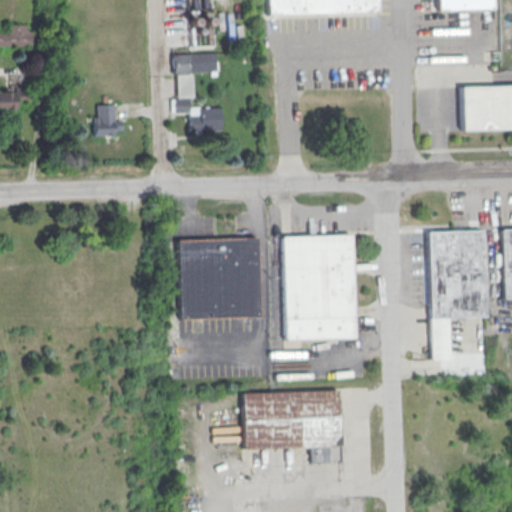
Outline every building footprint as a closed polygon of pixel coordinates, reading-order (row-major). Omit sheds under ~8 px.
[(263,0),(374,0),(375,11),(264,14),(263,0)] [(435,0),(489,0),(490,8),(436,10),(435,0)] [(0,38),(25,39),(25,25),(0,24),(0,38)] [(171,54),(215,52),(216,71),(172,73),(171,54)] [(457,87),(511,85),(511,129),(458,131),(457,87)] [(26,88),(0,90),(0,111),(14,110),(13,101),(27,100),(26,88)] [(197,108),(218,108),(219,130),(186,131),(185,114),(187,114),(187,112),(173,113),(173,99),(187,98),(187,107),(197,107),(197,108)] [(94,104),(112,104),(113,120),(120,119),(120,130),(112,130),(112,135),(92,135),(91,122),(95,122),(94,104)] [(498,230),(511,229),(511,298),(501,299),(498,230)] [(425,232),(480,231),(482,316),(428,318),(425,232)] [(279,237),(349,235),(352,338),(282,340),(279,237)] [(174,240),(254,237),(256,316),(176,319),(174,240)] [(238,393),(336,390),(338,463),(307,464),(307,447),(240,449),(238,393)] [(230,476),(241,476),(241,456),(230,456),(230,476)]
